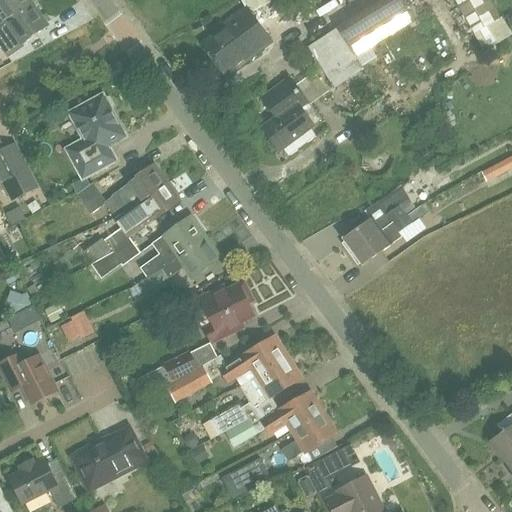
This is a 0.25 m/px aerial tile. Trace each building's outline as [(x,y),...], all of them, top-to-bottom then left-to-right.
[(30,0),(0,0),(0,28),(6,24),(5,24),(33,4),(30,0)] [(336,30),(308,48),(333,89),(343,83),(359,72),(363,69),(362,68),(377,58),(370,47),(413,20),(400,0),(380,0),(355,16),(335,28),(336,30)] [(486,0),(455,0),(475,34),(473,34),(482,49),(488,45),(490,48),(494,45),(511,35),(511,34),(502,18),(498,20),(486,0)] [(0,49),(2,49),(8,58),(25,46),(23,43),(48,26),(33,4),(5,24),(6,24),(0,28),(0,49)] [(271,41),(251,14),(246,7),(219,27),(221,29),(200,45),(221,74),(242,58),(244,61),(271,41)] [(309,105),(308,106),(288,79),(261,99),(275,118),(261,129),(269,139),(267,143),(273,151),(277,150),(278,151),(281,149),(287,157),(315,137),(309,128),(320,120),(309,105)] [(108,146),(126,136),(111,110),(114,105),(110,97),(104,97),(103,94),(69,113),(84,140),(67,150),(83,178),(116,160),(108,146)] [(0,144),(0,182),(4,181),(13,199),(36,187),(14,144),(3,150),(0,144)] [(486,182),(511,167),(511,155),(481,172),(486,182)] [(153,166),(111,197),(124,214),(166,184),(153,166)] [(411,178),(420,192),(435,183),(425,168),(411,178)] [(107,204),(93,184),(76,196),(90,216),(107,204)] [(116,219),(122,229),(102,240),(113,256),(131,243),(128,238),(154,220),(179,202),(166,184),(124,214),(116,219)] [(364,211),(370,219),(342,239),(345,243),(343,244),(351,254),(381,232),(391,225),(405,215),(414,208),(400,186),(379,201),(364,211)] [(396,233),(408,225),(425,213),(420,205),(405,216),(405,215),(391,225),(381,232),(351,254),(358,265),(360,263),(362,266),(400,238),(396,233)] [(160,269),(203,237),(189,218),(152,245),(159,255),(140,269),(146,277),(160,269)] [(219,259),(203,237),(160,269),(146,277),(138,282),(144,294),(168,279),(184,268),(192,279),(219,259)] [(139,254),(131,243),(113,256),(121,267),(139,254)] [(204,329),(211,343),(233,332),(230,327),(253,316),(246,304),(252,301),(243,284),(238,287),(237,286),(224,293),(223,290),(220,289),(210,294),(209,297),(200,302),(212,325),(204,329)] [(32,305),(15,314),(7,318),(15,332),(39,319),(32,305)] [(72,321),(60,327),(67,341),(79,335),(72,321)] [(227,367),(220,372),(222,375),(228,384),(234,379),(239,387),(256,377),(287,359),(274,338),(242,355),(244,357),(227,367)] [(163,363),(172,381),(197,368),(188,351),(163,363)] [(0,367),(13,392),(24,387),(32,403),(57,391),(39,355),(24,363),(19,354),(0,363),(0,367)] [(256,377),(239,387),(249,404),(250,407),(269,396),(270,397),(271,397),(300,380),(287,359),(256,377)] [(202,368),(167,387),(175,403),(210,383),(202,368)] [(279,412),(263,422),(268,429),(271,434),(287,423),(292,431),(323,413),(309,393),(278,410),(279,412)] [(238,406),(211,422),(218,434),(224,431),(251,416),(274,403),(271,397),(270,397),(269,396),(250,407),(249,404),(240,409),(238,406)] [(251,416),(224,431),(235,449),(268,429),(263,422),(279,412),(278,410),(274,403),(251,416)] [(298,439),(282,450),(289,462),(305,451),(306,452),(337,434),(323,413),(292,431),(298,439)] [(493,428),(499,436),(490,442),(500,457),(511,448),(511,426),(511,427),(506,420),(493,428)] [(77,453),(77,455),(74,457),(90,489),(146,460),(129,428),(110,438),(109,436),(104,439),(105,441),(89,449),(87,447),(77,453)] [(511,448),(500,457),(511,472),(511,471),(511,448)] [(259,458),(234,471),(220,478),(232,499),(245,492),(270,479),(259,458)] [(66,474),(55,479),(45,460),(35,465),(32,460),(20,466),(23,471),(10,478),(22,503),(49,489),(54,500),(63,495),(67,503),(78,498),(66,474)] [(318,462),(305,468),(319,494),(331,488),(327,480),(318,462)] [(307,476),(298,481),(307,497),(316,492),(307,476)] [(327,500),(333,511),(384,511),(366,476),(338,490),(340,493),(327,500)] [(13,511),(8,501),(0,504),(0,511),(13,511)]
